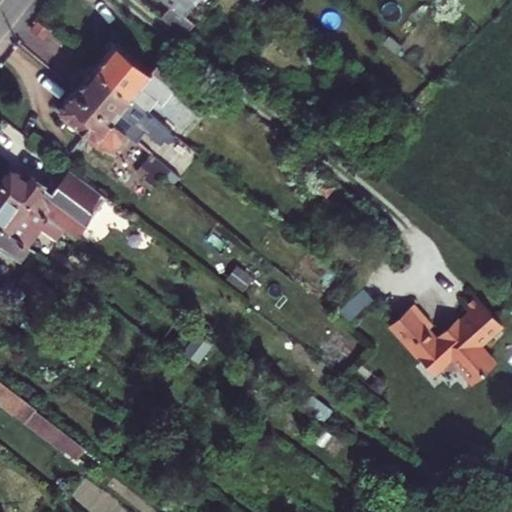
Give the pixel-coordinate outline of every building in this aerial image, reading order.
[(140,0),(153,14),(154,12),(157,16),(165,3),(162,0),(140,0)] [(162,0),(165,3),(157,16),(156,17),(179,36),(190,22),(182,15),(194,0),(162,0)] [(91,66),(144,110),(155,97),(178,117),(181,112),(184,116),(192,107),(196,110),(205,98),(186,82),(182,85),(167,73),(167,68),(163,66),(159,66),(155,64),(149,72),(111,41),(91,66)] [(91,66),(71,90),(123,132),(131,121),(157,142),(160,138),(165,142),(172,133),(144,110),(91,66)] [(123,132),(71,90),(53,112),(100,151),(104,146),(108,150),(123,132)] [(4,121),(0,126),(0,133),(13,143),(20,134),(4,121)] [(136,172),(153,186),(167,169),(150,154),(136,172)] [(7,166),(0,175),(0,182),(60,227),(73,237),(103,197),(65,168),(56,180),(49,174),(43,182),(29,171),(23,178),(7,166)] [(323,194),(333,182),(321,173),(312,184),(323,194)] [(0,226),(27,247),(34,252),(39,245),(33,241),(40,230),(46,235),(51,239),(60,227),(0,182),(0,226)] [(334,182),(333,182),(323,194),(322,196),(341,212),(353,198),(334,182)] [(20,256),(27,247),(0,226),(0,249),(12,258),(16,253),(20,256)] [(39,245),(46,235),(40,230),(33,241),(39,245)] [(50,289),(26,270),(16,284),(40,302),(50,289)] [(40,302),(16,284),(3,300),(28,318),(40,302)] [(360,294),(347,307),(356,316),(370,303),(360,294)] [(412,308),(390,330),(435,376),(443,369),(445,370),(459,370),(461,369),(476,384),(496,364),(479,347),(502,326),(476,299),(464,310),(469,316),(451,333),(444,333),(438,339),(430,330),(432,329),(412,308)] [(123,322),(114,315),(98,337),(107,343),(123,322)] [(207,342),(195,332),(178,354),(190,364),(207,342)] [(79,442),(0,381),(0,403),(69,456),(79,442)]
